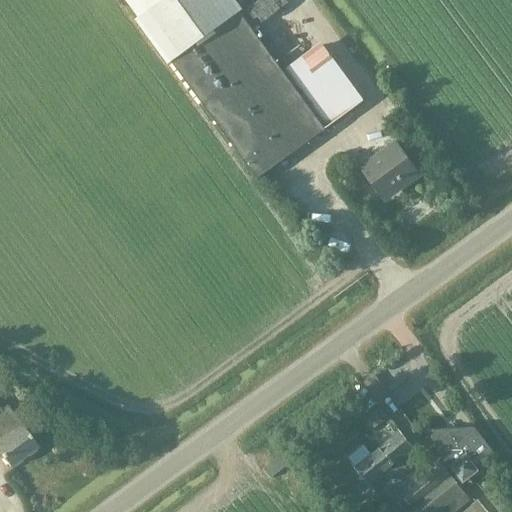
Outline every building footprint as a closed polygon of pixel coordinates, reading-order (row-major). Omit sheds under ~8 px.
[(125,0),(138,17),(254,179),(362,101),(321,45),(282,73),(229,0),(125,0)] [(392,141),(358,166),(379,195),(398,181),(403,187),(418,176),(392,141)] [(0,457),(7,467),(35,447),(4,405),(0,408),(0,457)] [(475,469),(494,455),(473,428),(464,435),(459,428),(422,430),(445,461),(446,467),(460,485),(476,472),(475,469)] [(402,469),(397,463),(413,449),(397,431),(353,467),(368,487),(387,472),(392,478),(402,469)] [(277,457),(261,469),(269,479),(285,466),(277,457)] [(438,461),(398,494),(413,511),(437,511),(462,492),(438,461)] [(330,467),(317,479),(331,497),(346,486),(330,467)] [(497,511),(484,495),(463,511),(497,511)]
